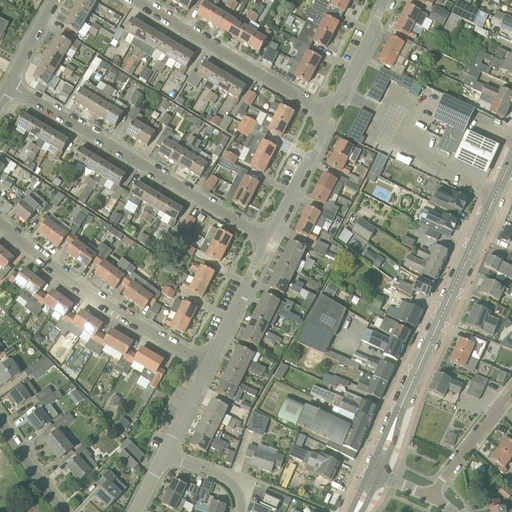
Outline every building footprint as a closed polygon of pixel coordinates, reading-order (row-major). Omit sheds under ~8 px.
[(91,13),(97,3),(91,0),(80,0),(78,5),(91,13)] [(194,0),(181,0),(178,5),(188,11),(194,0)] [(216,9),(220,3),(215,0),(207,0),(197,16),(208,23),(216,9)] [(230,9),(234,2),(230,0),(228,0),(225,6),(230,9)] [(344,13),(350,1),(349,0),(316,0),(314,5),(315,5),(329,12),(331,7),(344,13)] [(434,3),(427,0),(414,0),(424,5),(424,4),(431,8),(434,3)] [(475,21),(480,11),(458,1),(452,15),(462,19),(473,25),(475,21)] [(235,12),(239,5),(234,2),(230,9),(235,12)] [(85,23),(91,13),(78,5),(72,15),(85,23)] [(261,5),(256,13),(260,16),(265,7),(261,5)] [(314,5),(309,16),(316,20),(313,26),(316,28),(320,30),(332,36),(339,24),(326,17),(329,12),(314,5)] [(421,28),(425,21),(427,16),(420,12),(408,6),(401,18),(414,24),(421,28)] [(446,20),(449,14),(435,7),(432,13),(446,20)] [(218,29),(226,16),(216,9),(208,23),(218,29)] [(480,11),(475,21),(484,25),(488,15),(480,11)] [(255,14),(251,12),(246,19),(250,21),(255,14)] [(511,18),(506,16),(497,12),(494,18),(511,26),(511,18)] [(443,26),(446,20),(432,13),(429,20),(443,26)] [(122,18),(114,14),(108,24),(115,28),(119,22),(122,18)] [(254,24),(259,17),(255,14),(250,21),(254,24)] [(77,34),(85,23),(72,15),(65,27),(77,34)] [(453,40),(462,19),(452,15),(442,35),(453,40)] [(236,22),(226,16),(218,29),(228,35),(236,22)] [(418,35),(411,31),(414,25),(421,29),(401,18),(395,30),(408,37),(415,40),(418,35)] [(511,26),(494,18),(491,24),(511,33),(511,26)] [(0,40),(9,24),(0,19),(0,40)] [(132,19),(121,39),(125,42),(129,35),(135,38),(143,26),(132,19)] [(246,28),(236,22),(228,35),(238,41),(246,28)] [(114,37),(94,24),(92,29),(98,33),(99,33),(111,41),(114,37)] [(137,49),(133,56),(137,59),(153,32),(143,26),(135,38),(140,41),(136,49),(137,49)] [(249,47),(257,34),(246,28),(238,41),(249,47)] [(96,38),(98,33),(92,29),(89,33),(96,38)] [(300,36),(297,41),(311,47),(313,42),(326,49),(332,36),(320,30),(316,36),(307,32),(303,29),(300,36)] [(259,54),(271,33),(267,31),(263,38),(257,34),(249,47),(259,54)] [(137,59),(132,67),(136,69),(141,61),(145,54),(151,58),(155,51),(156,51),(163,38),(153,32),(137,59)] [(52,47),(65,55),(69,49),(76,53),(79,48),(59,37),(52,47)] [(158,71),(174,44),(163,38),(156,51),(155,51),(151,58),(158,62),(153,69),(158,71)] [(314,71),(319,62),(321,59),(308,53),(311,47),(293,38),(291,38),(290,41),(296,44),(293,49),(299,52),(294,62),(302,65),(314,71)] [(391,38),(385,50),(405,60),(409,53),(410,54),(412,49),(415,50),(417,47),(414,45),(406,41),(404,44),(391,38)] [(170,59),(176,63),(184,51),(174,44),(158,71),(161,73),(170,59)] [(59,66),(65,55),(52,47),(46,58),(59,66)] [(272,65),(277,56),(278,54),(267,48),(262,60),(272,65)] [(495,59),(494,59),(501,62),(502,60),(511,64),(511,55),(499,49),(495,59)] [(384,53),(379,62),(391,69),(390,72),(401,77),(401,76),(402,75),(405,69),(403,68),(402,67),(405,60),(385,50),(384,53)] [(182,77),(194,57),(184,51),(176,63),(183,67),(178,74),(182,77)] [(478,55),(472,69),(481,73),(482,73),(485,67),(481,65),(484,60),(491,63),(491,64),(489,67),(491,68),(492,68),(497,71),(498,68),(509,73),(509,74),(511,75),(511,64),(502,60),(501,62),(494,59),(495,59),(480,52),(478,55)] [(124,71),(128,74),(128,73),(132,67),(137,59),(133,56),(124,71)] [(53,76),(59,66),(46,58),(40,68),(53,76)] [(97,70),(99,66),(102,62),(96,58),(83,79),(87,83),(93,74),(94,75),(97,70)] [(308,84),(314,71),(302,65),(294,62),(291,60),(287,67),(291,69),(288,73),(296,77),(295,77),(308,84)] [(99,66),(97,70),(99,71),(101,67),(107,71),(110,67),(102,62),(99,66)] [(197,90),(203,79),(208,82),(215,69),(205,63),(197,75),(194,73),(187,84),(197,90)] [(73,74),(76,69),(69,65),(66,70),(73,74)] [(481,73),(472,69),(467,66),(463,74),(478,80),(481,73)] [(47,86),(53,76),(40,68),(33,79),(47,86)] [(115,81),(119,73),(112,68),(107,76),(115,81)] [(379,103),(390,81),(397,84),(397,85),(410,91),(415,82),(402,75),(401,77),(390,72),(382,68),(367,98),(368,98),(379,103)] [(218,88),(226,76),(215,69),(208,82),(218,88)] [(71,78),(73,74),(66,70),(64,75),(71,78)] [(150,76),(144,72),(140,78),(147,82),(150,76)] [(123,85),(127,79),(127,78),(120,73),(116,81),(123,85)] [(228,94),(236,82),(226,76),(218,88),(228,94)] [(246,88),(236,82),(228,94),(235,98),(231,105),(235,108),(246,88)] [(85,109),(97,89),(91,86),(86,83),(74,103),(85,109)] [(157,83),(153,90),(159,93),(162,86),(157,83)] [(473,90),(473,91),(510,108),(511,102),(511,94),(500,89),(499,93),(476,83),(473,90)] [(68,99),(74,89),(66,84),(62,90),(63,91),(62,92),(60,95),(68,99)] [(97,89),(85,109),(87,111),(95,116),(111,89),(107,86),(106,86),(103,93),(102,92),(97,89)] [(117,102),(113,99),(111,98),(115,91),(111,89),(95,116),(105,122),(113,108),(117,102)] [(505,119),(510,108),(473,91),(472,91),(470,96),(493,106),(490,112),(505,119)] [(135,107),(142,96),(136,92),(129,104),(135,107)] [(250,107),(256,97),(250,92),(243,102),(250,107)] [(154,105),(159,100),(153,93),(148,98),(154,105)] [(210,102),(214,95),(209,93),(205,100),(210,102)] [(214,105),(219,98),(214,95),(210,102),(214,105)] [(464,133),(471,119),(475,110),(464,105),(444,95),(433,119),(441,123),(448,126),(441,141),(437,150),(450,155),(451,153),(457,155),(467,134),(464,133)] [(185,101),(179,98),(176,103),(182,106),(185,101)] [(166,112),(171,105),(164,100),(160,107),(166,112)] [(271,108),(270,110),(277,114),(275,119),(288,125),(293,115),(294,113),(273,103),(271,108)] [(115,128),(128,108),(124,105),(120,112),(113,108),(105,122),(115,128)] [(134,120),(140,111),(135,108),(130,117),(134,120)] [(176,113),(180,116),(181,117),(184,112),(184,111),(179,108),(176,113)] [(237,114),(233,121),(240,124),(253,131),(254,130),(256,125),(257,123),(256,122),(244,116),(244,117),(243,117),(242,117),(237,114)] [(28,133),(35,121),(23,115),(16,126),(28,133)] [(138,124),(143,117),(138,115),(126,135),(137,141),(145,128),(138,124)] [(167,128),(172,119),(166,115),(160,124),(167,128)] [(262,125),(261,128),(269,132),(281,138),(288,125),(275,119),(267,115),(262,125)] [(232,121),(233,120),(226,117),(222,123),(219,129),(225,133),(232,121)] [(199,129),(202,123),(195,118),(193,121),(191,124),(199,129)] [(211,124),(219,129),(222,123),(214,119),(211,124)] [(39,140),(46,128),(35,121),(28,133),(39,140)] [(251,139),(255,132),(253,131),(240,124),(236,131),(251,139)] [(148,147),(160,127),(156,125),(152,132),(145,128),(137,141),(148,147)] [(31,153),(23,166),(29,169),(32,164),(37,156),(40,150),(41,151),(46,144),(51,147),(58,135),(54,133),(46,128),(39,140),(35,147),(31,153)] [(162,149),(159,154),(169,160),(177,147),(171,143),(175,136),(171,134),(172,132),(167,128),(156,146),(162,149)] [(350,132),(346,139),(361,146),(364,139),(350,132)] [(436,146),(438,143),(435,142),(437,137),(428,134),(425,141),(436,146)] [(58,135),(51,147),(58,151),(54,158),(55,158),(58,160),(69,142),(67,141),(58,135)] [(180,167),(196,139),(192,137),(188,144),(187,143),(183,150),(177,147),(169,160),(180,167)] [(270,161),(276,149),(264,142),(256,139),(250,151),(270,161)] [(196,140),(180,167),(187,171),(190,173),(198,159),(193,156),(197,150),(196,149),(200,142),(196,140)] [(355,163),(358,157),(361,152),(353,148),(354,148),(341,141),(335,153),(355,163)] [(31,153),(35,147),(30,144),(26,150),(31,153)] [(6,155),(10,149),(5,145),(1,152),(6,155)] [(219,158),(224,150),(218,146),(213,155),(219,158)] [(80,149),(70,167),(81,174),(85,167),(92,156),(80,149)] [(245,162),(244,163),(251,166),(251,167),(264,173),(270,161),(250,151),(245,162)] [(235,165),(238,159),(225,152),(222,159),(234,165),(235,165)] [(198,159),(190,173),(200,179),(206,170),(207,169),(209,165),(213,159),(211,158),(209,157),(208,157),(202,153),(198,159)] [(349,175),(351,171),(344,167),(347,160),(355,163),(335,153),(328,166),(342,172),(349,175)] [(373,161),(375,156),(370,153),(367,158),(373,161)] [(8,177),(1,173),(4,167),(7,169),(11,162),(0,156),(0,179),(5,182),(12,186),(15,182),(8,178),(8,177)] [(96,174),(103,163),(92,156),(85,167),(96,174)] [(88,187),(78,202),(84,205),(96,185),(97,184),(99,185),(103,178),(108,181),(115,169),(103,163),(96,174),(97,174),(93,181),(91,180),(88,187)] [(234,165),(230,171),(238,175),(232,186),(252,196),(258,184),(246,178),(245,178),(245,179),(243,178),(246,171),(235,165),(234,165)] [(373,165),(369,173),(377,177),(379,178),(383,170),(373,165)] [(115,169),(108,181),(114,185),(110,191),(113,193),(115,194),(120,187),(126,176),(115,169)] [(360,187),(368,171),(364,169),(359,179),(351,175),(348,181),(360,187)] [(374,184),(377,178),(369,173),(366,180),(374,184)] [(324,174),(318,186),(335,195),(338,197),(342,189),(344,186),(357,193),(360,187),(348,181),(340,177),(338,181),(337,181),(324,174)] [(213,191),(218,182),(219,180),(211,176),(205,186),(213,191)] [(58,188),(62,182),(56,179),(53,184),(58,188)] [(32,194),(42,183),(37,180),(33,184),(28,190),(32,194)] [(10,191),(12,186),(5,182),(3,187),(10,191)] [(138,208),(142,201),(149,190),(137,183),(127,201),(128,202),(138,208)] [(246,209),(252,196),(232,186),(226,198),(246,209)] [(327,206),(325,211),(336,216),(339,209),(333,206),(335,203),(331,202),(335,195),(318,186),(312,199),(327,206)] [(436,188),(429,202),(456,216),(459,210),(462,212),(468,200),(453,193),(452,195),(436,188)] [(145,222),(160,197),(149,190),(142,201),(147,205),(143,212),(144,212),(140,218),(145,222)] [(0,194),(0,208),(6,214),(13,206),(0,194)] [(56,209),(65,198),(59,194),(50,203),(56,209)] [(150,224),(154,219),(155,219),(159,212),(165,215),(172,204),(160,197),(145,222),(150,224)] [(26,224),(40,208),(29,198),(24,203),(15,213),(26,224)] [(106,208),(105,209),(110,213),(111,211),(117,201),(112,198),(106,208)] [(172,204),(165,215),(171,219),(167,226),(168,226),(172,229),(182,212),(183,211),(181,209),(172,204)] [(335,217),(336,216),(325,211),(323,215),(308,207),(302,220),(315,226),(322,230),(326,221),(332,223),(335,217)] [(419,223),(418,225),(428,230),(440,235),(443,229),(453,233),(455,228),(458,228),(459,225),(457,223),(458,222),(436,212),(435,215),(434,214),(429,212),(429,213),(424,210),(420,211),(419,215),(420,217),(421,218),(419,223)] [(117,226),(122,218),(115,213),(110,222),(117,226)] [(80,214),(73,224),(75,225),(79,228),(86,218),(80,214)] [(49,241),(58,228),(48,221),(50,219),(46,216),(40,224),(44,227),(39,234),(49,241)] [(92,225),(94,219),(88,216),(86,223),(92,225)] [(189,231),(196,221),(189,217),(183,227),(189,231)] [(311,233),(315,226),(302,220),(295,232),(309,238),(316,241),(319,236),(311,233)] [(372,236),(376,231),(361,220),(357,226),(372,236)] [(74,236),(79,228),(75,225),(68,236),(58,228),(49,241),(59,248),(64,241),(68,245),(74,236)] [(132,238),(137,231),(128,226),(124,232),(132,238)] [(368,243),(372,236),(357,226),(352,233),(368,243)] [(116,237),(116,236),(119,233),(110,228),(108,231),(116,237)] [(212,228),(209,234),(217,237),(213,244),(226,250),(232,238),(212,228)] [(184,238),(188,232),(182,229),(179,235),(184,238)] [(511,230),(507,229),(501,241),(511,246),(511,230)] [(428,230),(425,236),(437,242),(440,235),(428,230)] [(169,244),(174,236),(167,232),(162,240),(169,244)] [(145,246),(150,238),(142,233),(138,241),(145,246)] [(77,262),(86,249),(76,242),(78,240),(74,236),(68,245),(72,247),(67,254),(77,262)] [(134,243),(126,237),(123,242),(132,247),(134,243)] [(412,249),(415,242),(405,237),(401,244),(412,249)] [(226,250),(206,240),(200,252),(208,256),(207,257),(220,263),(226,250)] [(300,261),(306,249),(291,242),(285,253),(300,261)] [(326,253),(329,247),(318,242),(315,248),(326,253)] [(96,265),(108,249),(103,245),(102,244),(94,255),(86,249),(77,262),(87,269),(92,262),(96,265)] [(193,256),(196,250),(186,246),(183,252),(193,256)] [(420,249),(417,256),(423,259),(424,260),(428,261),(429,259),(443,265),(449,252),(435,246),(431,254),(420,249)] [(337,259),(326,254),(326,253),(315,248),(313,252),(324,258),(324,257),(336,262),(337,259)] [(100,268),(95,275),(105,283),(115,270),(114,270),(105,263),(104,262),(112,252),(108,249),(96,265),(100,268)] [(373,264),(377,258),(369,251),(364,257),(373,264)] [(5,252),(0,257),(0,279),(2,281),(6,277),(12,270),(9,267),(14,260),(5,252)] [(313,267),(305,264),(300,261),(285,253),(280,264),(295,272),(300,275),(303,268),(311,271),(313,267)] [(408,256),(406,261),(424,269),(426,266),(440,273),(443,265),(429,259),(428,261),(424,260),(423,259),(422,262),(408,256)] [(486,262),(484,267),(495,273),(511,280),(511,267),(489,257),(488,259),(486,262)] [(313,267),(315,263),(308,259),(305,264),(313,267)] [(440,273),(426,267),(424,269),(406,261),(404,266),(436,281),(440,273)] [(115,270),(105,283),(115,290),(121,283),(122,284),(125,286),(134,274),(137,270),(130,265),(127,269),(119,263),(115,270)] [(194,264),(191,270),(199,274),(196,280),(208,286),(211,281),(214,274),(206,269),(202,267),(202,268),(195,264),(194,264)] [(289,283),(295,272),(280,264),(274,276),(289,283)] [(16,273),(10,282),(14,285),(11,288),(21,296),(25,291),(25,290),(35,277),(25,270),(20,276),(16,273)] [(148,284),(134,274),(125,286),(129,289),(123,296),(134,304),(148,284)] [(295,286),(289,283),(274,276),(268,287),(284,295),(287,288),(300,295),(302,289),(295,286)] [(25,308),(31,313),(44,295),(40,292),(45,285),(35,277),(25,290),(25,291),(21,296),(19,298),(28,304),(25,308)] [(401,281),(397,289),(410,296),(412,297),(414,291),(429,298),(434,285),(419,278),(416,286),(413,284),(412,287),(401,281)] [(202,298),(208,286),(196,280),(193,286),(185,282),(183,288),(190,291),(189,292),(202,298)] [(485,281),(479,295),(498,303),(502,294),(510,297),(511,293),(511,288),(509,287),(508,291),(485,281)] [(162,294),(148,284),(134,304),(144,311),(149,304),(153,307),(155,304),(159,299),(162,294)] [(333,297),(338,289),(330,285),(325,293),(333,297)] [(173,299),(176,292),(165,287),(162,294),(173,299)] [(54,312),(63,299),(53,292),(48,298),(44,295),(31,313),(37,318),(43,310),(41,309),(43,307),(42,307),(44,305),(54,312)] [(309,312),(316,297),(309,293),(302,308),(309,312)] [(287,320),(298,325),(301,319),(290,314),(283,311),(286,305),(265,295),(259,306),(278,315),(278,316),(287,320)] [(325,356),(327,351),(334,336),(346,311),(321,296),(305,324),(306,324),(298,344),(325,356)] [(378,311),(384,299),(376,296),(374,302),(371,307),(378,311)] [(62,332),(73,316),(68,313),(74,306),(63,299),(54,312),(63,318),(56,328),(62,332)] [(190,322),(196,309),(184,303),(177,300),(171,311),(178,315),(190,322)] [(6,314),(11,307),(6,302),(0,308),(6,314)] [(422,312),(400,302),(398,306),(396,310),(391,308),(387,316),(415,328),(422,312)] [(157,315),(161,307),(155,304),(153,307),(149,312),(157,315)] [(278,316),(278,315),(259,306),(254,317),(269,324),(273,326),(278,316)] [(383,314),(378,311),(371,307),(368,306),(366,310),(375,315),(375,313),(382,317),(383,314)] [(488,318),(490,313),(474,307),(466,326),(493,337),(499,322),(488,318)] [(501,308),(499,313),(498,316),(505,319),(508,311),(501,308)] [(83,332),(92,319),(82,312),(77,319),(73,316),(62,332),(69,337),(76,327),(83,332)] [(184,334),(190,322),(178,315),(175,322),(167,318),(164,324),(171,328),(184,334)] [(282,340),(266,332),(269,324),(254,317),(248,328),(263,336),(269,339),(276,342),(280,344),(282,340)] [(391,339),(405,346),(410,333),(397,327),(398,324),(385,318),(379,329),(392,337),(391,339)] [(92,353),(102,335),(98,333),(103,326),(92,319),(83,332),(92,338),(85,349),(92,353)] [(293,337),(300,326),(294,323),(293,324),(292,323),(290,327),(292,328),(290,332),(286,330),(285,333),(293,337)] [(244,337),(242,340),(255,346),(258,348),(261,341),(263,336),(248,328),(248,329),(244,337)] [(397,362),(405,346),(391,339),(390,341),(367,330),(361,342),(385,353),(384,356),(397,362)] [(99,357),(106,346),(115,351),(123,337),(112,331),(107,338),(102,335),(92,353),(99,357)] [(511,333),(500,346),(511,350),(511,333)] [(38,336),(34,341),(40,345),(42,342),(44,339),(41,338),(38,336)] [(123,356),(114,371),(116,372),(121,374),(122,373),(133,354),(132,353),(129,351),(130,349),(133,343),(125,338),(123,337),(115,351),(123,356)] [(472,337),(469,343),(460,339),(455,351),(477,360),(479,361),(484,350),(487,344),(472,337)] [(269,339),(267,343),(274,347),(276,342),(269,339)] [(497,352),(499,346),(490,343),(487,348),(497,352)] [(266,369),(251,362),(254,355),(239,347),(233,359),(264,374),(266,369)] [(7,359),(16,353),(13,348),(4,353),(7,359)] [(133,354),(122,373),(127,376),(134,362),(145,369),(153,355),(142,349),(138,356),(133,354)] [(351,361),(327,351),(325,356),(358,371),(360,365),(366,368),(367,366),(374,370),(373,373),(376,375),(374,378),(387,384),(394,368),(381,362),(380,365),(370,360),(354,353),(351,361)] [(455,351),(450,362),(465,369),(474,373),(479,361),(477,360),(455,351)] [(159,369),(164,361),(153,355),(142,375),(140,377),(151,383),(149,386),(156,390),(166,372),(159,369)] [(44,374),(55,367),(46,357),(25,372),(29,378),(41,370),(44,374)] [(243,377),(246,371),(262,379),(264,374),(233,359),(228,370),(243,377)] [(21,375),(12,362),(0,369),(0,380),(4,386),(21,375)] [(337,371),(344,374),(347,366),(339,364),(337,371)] [(258,393),(240,384),(243,377),(228,370),(222,381),(238,389),(244,392),(256,398),(258,393)] [(277,373),(275,378),(282,381),(285,376),(277,373)] [(380,400),(387,384),(374,378),(364,374),(358,388),(368,392),(367,395),(380,400)] [(459,395),(463,386),(459,384),(436,374),(429,391),(444,398),(447,389),(459,395)] [(473,381),(472,382),(485,388),(488,381),(476,375),(473,381)] [(337,384),(347,389),(349,383),(334,376),(330,385),(335,388),(337,384)] [(222,381),(216,393),(232,401),(238,389),(222,381)] [(485,388),(472,382),(466,395),(479,401),(485,388)] [(36,398),(40,404),(53,394),(48,387),(38,395),(34,390),(33,390),(29,384),(23,388),(23,387),(11,396),(11,397),(9,399),(12,403),(15,403),(19,408),(35,397),(36,398)] [(333,406),(337,397),(334,396),(314,387),(310,396),(333,406)] [(82,397),(78,392),(76,390),(68,396),(76,407),(84,401),(82,397)] [(58,391),(53,394),(57,400),(62,397),(58,391)] [(363,400),(358,398),(346,393),(343,399),(355,405),(354,407),(359,409),(357,414),(372,420),(377,407),(363,400)] [(53,394),(40,404),(43,409),(44,410),(50,406),(58,401),(53,394)] [(116,408),(121,400),(114,396),(109,403),(116,408)] [(337,416),(323,409),(321,413),(306,406),(288,398),(278,418),(329,441),(326,448),(345,456),(354,460),(357,453),(368,428),(372,420),(357,414),(359,409),(354,407),(355,405),(343,399),(343,400),(337,397),(333,406),(356,417),(353,422),(338,415),(337,416)] [(213,400),(207,412),(222,419),(225,415),(228,408),(215,401),(213,400)] [(249,414),(252,407),(244,402),(240,409),(249,414)] [(50,406),(44,410),(43,409),(28,420),(37,433),(59,417),(50,406)] [(217,431),(220,424),(222,419),(207,412),(201,423),(217,431)] [(264,437),(269,420),(253,413),(247,431),(264,437)] [(59,433),(75,420),(70,414),(54,426),(58,432),(59,433)] [(125,430),(130,424),(123,418),(118,424),(125,430)] [(231,418),(229,423),(235,425),(239,428),(241,423),(237,421),(231,418)] [(200,426),(196,434),(224,448),(226,444),(219,440),(214,438),(217,431),(201,423),(200,426)] [(72,450),(65,441),(59,433),(58,432),(45,443),(60,460),(72,450)] [(454,445),(457,435),(450,433),(447,443),(454,445)] [(196,434),(190,446),(202,452),(206,454),(209,447),(221,453),(224,448),(196,434)] [(124,452),(132,444),(128,439),(120,447),(124,452)] [(511,459),(511,443),(506,439),(499,450),(511,459)] [(297,440),(294,446),(301,449),(304,443),(297,440)] [(132,444),(124,452),(117,458),(130,471),(134,471),(135,470),(136,469),(138,466),(136,464),(144,456),(132,444)] [(275,457),(257,450),(258,448),(250,445),(246,457),(253,459),(251,467),(271,474),(273,467),(280,469),(284,458),(276,455),(275,457)] [(78,458),(67,468),(67,469),(75,477),(79,482),(80,482),(89,474),(91,472),(96,468),(88,460),(90,458),(92,456),(83,446),(74,454),(78,458)] [(504,469),(507,465),(511,459),(499,450),(491,460),(499,465),(496,469),(504,475),(507,471),(504,469)] [(232,465),(236,454),(229,451),(226,462),(232,465)] [(340,464),(318,454),(317,456),(308,452),(305,457),(316,462),(316,461),(322,464),(330,467),(329,469),(336,472),(340,464)] [(303,461),(302,463),(307,465),(308,466),(319,471),(317,476),(320,477),(328,481),(331,482),(332,480),(334,476),(336,472),(329,469),(330,467),(322,464),(316,461),(316,462),(305,457),(303,461)] [(108,510),(126,491),(115,481),(117,479),(110,472),(97,486),(102,490),(95,498),(108,510)] [(197,499),(202,489),(188,483),(187,486),(174,480),(168,492),(181,499),(184,493),(197,499)] [(224,511),(226,506),(213,502),(214,498),(206,496),(208,492),(202,489),(197,499),(202,501),(200,505),(211,509),(209,511),(224,511)] [(181,499),(168,492),(162,505),(175,511),(181,511),(183,509),(189,511),(191,511),(194,507),(186,503),(187,502),(181,499)] [(273,511),(274,511),(275,511),(279,511),(283,504),(267,496),(262,506),(263,506),(262,508),(257,506),(254,511),(273,511)]
